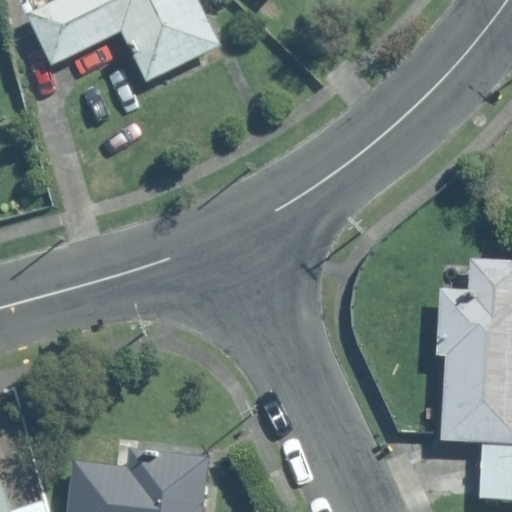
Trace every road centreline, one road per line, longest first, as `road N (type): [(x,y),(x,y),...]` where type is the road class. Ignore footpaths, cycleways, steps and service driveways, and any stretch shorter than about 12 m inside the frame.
road 1 (residential): [(227,237),(323,183),(409,113),(504,0)]
road 2 (residential): [(227,237),(358,511)]
road 3 (residential): [(0,307),(227,237)]
